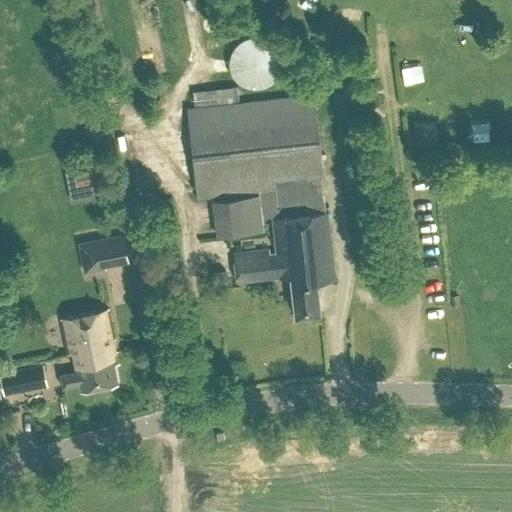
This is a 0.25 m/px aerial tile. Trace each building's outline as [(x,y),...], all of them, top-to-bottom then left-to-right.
[(106,66),(119,65),(117,31),(105,32),(106,66)] [(250,86),(257,87),(263,86),(268,84),(273,80),(277,76),(280,70),(282,64),(282,58),(281,52),(278,47),(275,42),(270,38),(264,36),(258,34),(252,34),(246,36),(241,39),(236,43),(233,48),(231,54),(230,60),(230,66),(232,71),(235,77),(239,81),(245,84),(250,86)] [(383,68),(367,70),(369,86),(385,84),(383,68)] [(334,99),(345,100),(345,106),(367,104),(365,81),(344,83),(344,90),(334,90),(334,99)] [(78,85),(82,105),(96,101),(92,82),(78,85)] [(198,196),(260,190),(260,193),(263,216),(272,215),(275,253),(276,264),(264,265),(263,248),(233,250),(235,279),(291,275),(292,285),(290,286),(291,296),(293,296),(294,312),(320,310),(317,279),(333,278),(327,210),(326,210),(322,175),(324,175),(314,93),(239,101),(237,85),(193,90),(195,106),(187,107),(198,196)] [(82,105),(81,105),(87,132),(89,131),(102,129),(96,101),(82,105)] [(102,129),(89,131),(89,132),(89,133),(92,144),(95,144),(105,142),(103,130),(102,129)] [(80,188),(103,183),(99,163),(76,167),(80,188)] [(45,193),(68,192),(67,176),(45,177),(45,193)] [(264,228),(263,216),(260,193),(212,199),(217,234),(264,228)] [(99,238),(80,242),(85,270),(105,266),(104,261),(99,238)] [(269,247),(263,248),(264,265),(276,264),(275,253),(269,254),(269,247)] [(231,277),(229,267),(212,269),(213,279),(231,277)] [(451,294),(451,299),(451,304),(460,304),(459,299),(459,296),(459,294),(452,294),(451,294)] [(66,350),(72,349),(113,341),(106,307),(59,317),(66,350)] [(113,341),(72,349),(76,368),(59,372),(62,384),(79,381),(81,388),(116,380),(113,363),(117,362),(113,341)] [(22,366),(0,370),(4,392),(26,388),(22,366)] [(217,439),(225,437),(224,430),(216,432),(217,439)]
